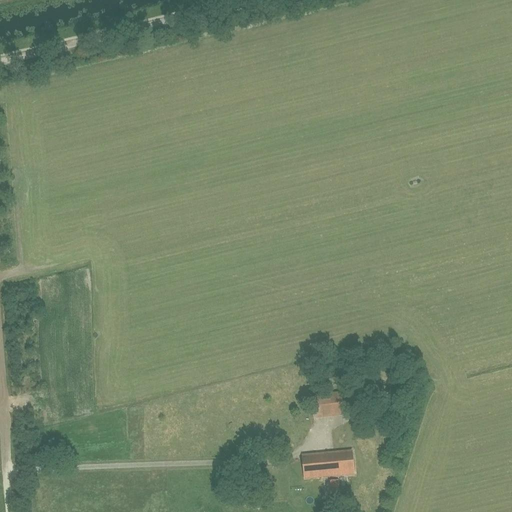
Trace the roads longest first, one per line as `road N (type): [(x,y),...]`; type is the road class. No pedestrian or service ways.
road 1 (unclassified): [(0,63),(260,0)]
road 2 (unknown): [(6,470),(268,461)]
road 3 (track): [(0,370),(9,511)]
